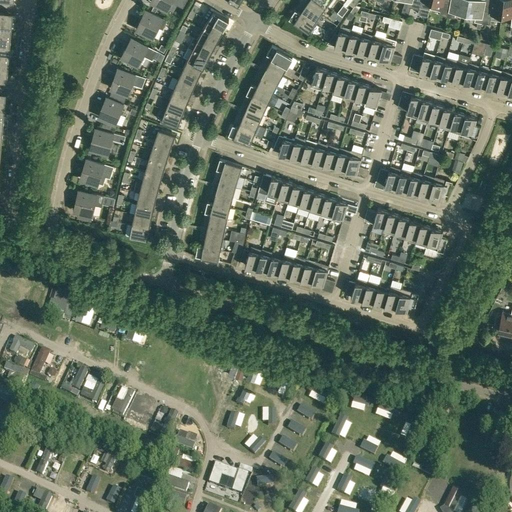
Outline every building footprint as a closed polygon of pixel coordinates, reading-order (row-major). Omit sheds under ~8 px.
[(151,0),(168,9),(168,8),(172,1),(177,4),(183,7),(186,0),(151,0)] [(320,14),(320,13),(326,5),(319,0),(309,0),(306,4),(320,14)] [(411,7),(412,0),(404,0),(405,0),(402,11),(409,13),(411,7)] [(412,0),(411,7),(419,9),(420,6),(430,9),(432,1),(431,0),(412,0)] [(431,0),(432,1),(442,4),(439,14),(447,16),(450,4),(443,2),(443,0),(431,0)] [(450,0),(450,4),(447,16),(454,18),(455,13),(465,15),(468,0),(450,0)] [(480,29),(481,23),(484,10),(486,0),(484,0),(468,0),(465,15),(475,17),(474,21),(477,22),(476,28),(480,29)] [(501,21),(502,14),(503,0),(492,0),(491,11),(484,10),(481,23),(490,24),(490,20),(501,21)] [(511,0),(503,0),(502,14),(511,16),(511,26),(511,25),(511,0)] [(300,13),(314,23),(316,24),(322,15),(320,13),(320,14),(306,4),(300,13)] [(339,14),(343,16),(348,8),(344,4),(338,12),(339,14)] [(355,5),(350,11),(354,14),(359,8),(355,5)] [(209,20),(223,28),(228,19),(229,19),(211,8),(210,9),(214,11),(209,20)] [(137,28),(154,36),(158,27),(163,29),(167,20),(163,17),(146,9),(137,28)] [(310,33),(316,24),(314,23),(300,13),(295,10),(289,19),(311,34),(312,34),(310,33)] [(11,15),(3,15),(3,12),(0,11),(0,25),(11,26),(11,15)] [(209,20),(203,30),(218,38),(223,28),(209,20)] [(0,35),(10,37),(11,26),(0,25),(0,35)] [(334,46),(346,49),(352,29),(351,29),(340,26),(334,46)] [(357,52),(363,32),(363,31),(362,32),(352,29),(346,49),(357,52)] [(177,35),(175,40),(179,42),(181,43),(186,33),(185,32),(180,30),(177,35)] [(203,30),(198,39),(213,47),(218,38),(203,30)] [(357,51),(368,55),(374,34),(373,35),(363,32),(357,52),(357,51)] [(379,57),(385,37),(374,34),(368,55),(369,54),(379,57)] [(0,46),(9,47),(10,37),(0,35),(0,46)] [(158,51),(132,37),(122,55),(138,64),(143,56),(152,61),(158,51)] [(213,47),(198,39),(193,37),(188,47),(208,57),(213,47)] [(391,60),(400,63),(402,56),(393,53),(395,45),(396,40),(385,37),(379,57),(380,57),(391,60)] [(483,54),(485,48),(486,43),(475,40),(472,52),(483,56),(483,54)] [(161,44),(158,50),(164,52),(167,47),(161,44)] [(296,58),(272,45),(266,54),(272,58),(272,57),(287,65),(292,56),(295,58),(296,58)] [(0,57),(8,58),(9,47),(0,46),(0,57)] [(507,57),(507,54),(509,49),(497,46),(495,54),(507,57)] [(183,56),(188,59),(203,66),(208,57),(188,47),(183,56)] [(409,68),(430,74),(436,54),(435,54),(435,55),(425,51),(423,56),(414,53),(409,68)] [(430,74),(441,77),(447,57),(446,57),(436,54),(430,74),(430,75),(430,74)] [(272,58),(267,67),(282,75),(287,65),(272,57),(272,58)] [(457,60),(447,57),(441,77),(452,80),(458,59),(457,60)] [(198,76),(203,66),(188,59),(183,69),(198,76)] [(458,59),(452,80),(453,79),(463,82),(469,62),(469,63),(458,59)] [(464,82),(474,85),(480,65),(469,62),(463,82),(464,82)] [(485,88),(491,67),(491,68),(480,65),(474,85),(475,85),(475,84),(485,88)] [(311,86),(322,89),(328,70),(316,66),(312,81),(311,86)] [(118,67),(111,87),(128,93),(132,84),(142,88),(146,77),(118,67)] [(262,77),(277,84),(282,75),(267,67),(262,77)] [(486,87),(496,90),(502,70),(491,67),(485,88),(486,88),(486,87)] [(198,76),(183,69),(179,79),(194,86),(198,76)] [(333,94),(338,74),(328,70),(322,89),(323,88),(333,91),(332,94),(333,94)] [(511,72),(502,70),(496,90),(497,90),(508,93),(511,77),(511,72)] [(339,74),(338,74),(333,94),(343,97),(343,98),(349,77),(339,74)] [(257,87),(272,94),(277,84),(262,77),(257,87)] [(350,78),(349,77),(343,98),(354,101),(360,81),(349,78),(350,78)] [(189,96),(194,86),(179,79),(174,89),(189,96)] [(364,105),(365,106),(371,85),(360,82),(360,81),(354,101),(355,101),(355,99),(365,103),(364,105)] [(272,94),(257,87),(251,84),(246,94),(252,97),(267,104),(272,94)] [(365,106),(376,109),(377,104),(377,105),(382,89),(371,86),(371,85),(365,106)] [(174,89),(170,99),(185,106),(189,96),(174,89)] [(407,110),(406,114),(416,118),(417,118),(423,98),(411,95),(412,94),(403,91),(398,107),(407,110)] [(124,103),(107,96),(98,115),(116,123),(124,103)] [(252,97),(247,107),(262,114),(267,104),(252,97)] [(427,122),(433,102),(423,99),(423,98),(417,118),(427,122)] [(181,116),(185,106),(170,99),(166,110),(181,116)] [(438,126),(444,106),(434,103),(434,102),(433,102),(427,122),(438,125),(438,126)] [(445,106),(444,106),(438,126),(449,129),(448,130),(449,130),(455,110),(444,107),(445,106)] [(258,124),(262,114),(247,107),(243,117),(258,124)] [(181,116),(166,110),(162,120),(158,118),(158,119),(177,126),(178,126),(177,126),(181,116)] [(455,110),(449,130),(459,133),(459,134),(460,134),(466,114),(455,111),(455,110)] [(466,114),(460,134),(477,139),(481,126),(475,124),(477,118),(466,114)] [(238,127),(254,134),(258,124),(243,117),(238,127)] [(250,143),(254,134),(238,127),(232,125),(228,135),(253,145),(254,145),(250,143)] [(108,152),(112,139),(123,142),(125,135),(114,132),(96,127),(90,147),(108,152)] [(159,129),(155,139),(171,145),(174,134),(175,135),(175,134),(155,127),(155,128),(159,129)] [(278,153),(290,157),(296,136),(295,139),(284,136),(283,138),(278,153)] [(306,139),(296,136),(290,157),(290,156),(301,159),(307,139),(306,139)] [(155,139),(152,150),(168,155),(171,145),(155,139)] [(301,159),(312,162),(318,142),(318,141),(318,142),(307,139),(301,159)] [(323,165),(329,144),(329,145),(318,142),(312,162),(313,161),(323,165)] [(340,147),(329,144),(323,165),(324,164),(334,167),(340,147)] [(345,170),(351,150),(351,149),(351,150),(340,147),(334,167),(335,167),(345,170)] [(168,155),(152,150),(149,160),(165,165),(168,155)] [(362,153),(351,150),(345,170),(346,170),(346,169),(357,173),(357,172),(359,173),(367,175),(368,169),(359,166),(361,157),(362,153)] [(80,177),(98,183),(103,185),(106,177),(110,178),(114,166),(105,163),(87,157),(80,177)] [(216,169),(222,171),(238,176),(241,166),(245,167),(246,167),(220,158),(216,169)] [(463,161),(455,159),(453,166),(461,168),(463,161)] [(162,175),(165,165),(149,160),(145,171),(162,175)] [(384,185),(396,188),(402,168),(401,168),(401,169),(390,165),(389,170),(380,167),(377,180),(385,183),(384,185)] [(407,191),(413,171),(412,171),(402,168),(396,188),(396,189),(396,188),(407,191)] [(145,171),(143,182),(159,186),(162,175),(145,171)] [(219,182),(235,186),(238,176),(222,171),(219,182)] [(407,191),(418,194),(424,173),(423,174),(413,171),(407,191)] [(429,196),(435,176),(434,177),(424,173),(418,194),(418,193),(429,196)] [(277,199),(277,200),(283,179),(272,176),(267,191),(267,193),(278,197),(277,199)] [(435,176),(429,196),(430,196),(440,199),(442,193),(448,195),(453,181),(435,176)] [(283,179),(277,200),(288,203),(287,203),(288,203),(294,183),(283,180),(283,179)] [(156,196),(159,186),(143,182),(140,192),(156,196)] [(232,197),(235,186),(219,182),(216,192),(232,197)] [(299,207),(304,187),(294,184),(294,183),(288,203),(298,207),(299,207)] [(309,211),(315,191),(305,188),(305,187),(304,187),(299,207),(309,211)] [(104,195),(79,189),(74,210),(79,211),(77,217),(91,221),(94,205),(102,206),(104,195)] [(320,215),(326,195),(315,192),(316,191),(315,191),(309,211),(320,214),(320,215)] [(153,207),(156,196),(140,192),(137,203),(153,207)] [(216,192),(213,203),(230,207),(232,197),(216,192)] [(469,192),(464,206),(480,212),(485,198),(469,192)] [(326,195),(320,215),(331,218),(337,199),(326,196),(326,195)] [(331,218),(331,219),(332,217),(343,220),(346,210),(355,212),(357,206),(348,203),(337,199),(331,218)] [(205,212),(211,214),(227,218),(230,207),(213,203),(207,201),(205,212)] [(135,214),(151,217),(153,207),(137,203),(135,214)] [(382,231),(383,231),(389,211),(378,208),(377,211),(367,208),(364,220),(373,223),(372,225),(373,225),(383,228),(382,231)] [(252,213),(250,218),(260,221),(267,223),(270,224),(270,223),(272,216),(252,211),(252,212),(252,213)] [(389,211),(383,231),(393,234),(393,235),(394,235),(400,215),(389,212),(389,211)] [(151,217),(135,214),(133,225),(149,228),(151,217)] [(208,225),(224,228),(227,218),(211,214),(208,225)] [(404,239),(410,219),(400,216),(400,215),(394,235),(404,238),(404,239)] [(411,219),(410,219),(404,239),(415,242),(415,243),(421,223),(411,219)] [(425,247),(426,247),(432,226),(421,223),(415,243),(426,246),(425,247)] [(149,228),(133,225),(131,235),(126,234),(126,235),(147,239),(147,238),(149,228)] [(222,239),(222,238),(224,228),(208,225),(206,235),(222,239)] [(432,227),(432,226),(426,247),(443,252),(447,238),(441,236),(443,230),(432,227)] [(204,246),(220,249),(220,250),(222,250),(225,239),(222,238),(222,239),(206,235),(204,246)] [(234,241),(231,251),(234,252),(235,252),(240,254),(242,248),(243,243),(234,241)] [(218,260),(220,250),(220,249),(204,246),(198,245),(195,256),(222,261),(222,260),(218,260)] [(245,265),(256,269),(262,248),(262,249),(251,246),(250,250),(249,250),(245,265)] [(289,247),(288,254),(300,255),(300,248),(289,247)] [(273,252),(262,248),(256,269),(257,269),(257,268),(267,271),(273,253),(272,253),(273,252)] [(240,254),(235,252),(234,252),(230,263),(236,265),(240,254)] [(273,253),(267,271),(268,272),(268,271),(278,274),(285,254),(284,254),(283,257),(273,253)] [(295,257),(285,254),(278,274),(279,274),(290,277),(296,256),(295,256),(295,257)] [(306,260),(296,256),(290,277),(290,276),(301,279),(307,259),(306,259),(306,260)] [(307,259),(301,279),(312,282),(318,262),(317,262),(307,259)] [(323,285),(325,278),(329,265),(318,262),(312,282),(312,281),(323,285)] [(11,272),(3,296),(20,302),(28,278),(11,272)] [(368,281),(357,277),(355,282),(349,280),(346,290),(352,292),(351,297),(362,300),(368,280),(368,281)] [(35,280),(31,300),(52,305),(55,289),(50,288),(51,283),(35,280)] [(363,300),(373,303),(379,283),(368,280),(362,300),(362,301),(363,300)] [(374,303),(384,306),(390,285),(389,288),(379,285),(379,284),(379,283),(373,303),(374,303)] [(401,289),(390,285),(384,306),(385,306),(385,305),(395,308),(402,288),(401,288),(401,289)] [(402,288),(395,308),(396,308),(407,311),(409,305),(415,307),(419,293),(402,288)] [(67,315),(74,317),(78,301),(56,294),(50,313),(56,315),(58,309),(68,311),(67,315)] [(94,319),(99,321),(103,311),(83,304),(78,318),(92,323),(94,319)] [(105,308),(100,322),(126,332),(130,322),(121,319),(123,316),(105,308)] [(511,309),(511,314),(502,312),(502,314),(500,314),(498,315),(497,317),(496,319),(497,321),(498,322),(500,323),(498,331),(511,334),(511,309)] [(134,321),(129,336),(144,341),(149,327),(134,321)] [(152,344),(165,349),(170,333),(157,329),(152,344)] [(13,348),(21,352),(23,347),(36,353),(40,345),(20,335),(13,348)] [(190,358),(193,348),(179,344),(176,354),(190,358)] [(45,346),(40,360),(49,364),(55,350),(45,346)] [(214,369),(219,355),(205,351),(200,365),(214,369)] [(231,371),(233,358),(226,356),(224,370),(231,371)] [(246,378),(250,361),(236,358),(232,376),(246,378)] [(9,363),(6,373),(22,377),(24,367),(9,363)] [(254,382),(260,366),(254,363),(248,379),(254,382)] [(80,396),(93,370),(84,366),(78,380),(70,376),(64,388),(80,396)] [(272,390),(292,397),(295,389),(290,387),(293,380),(278,375),(272,390)] [(100,403),(108,383),(91,376),(83,396),(100,403)] [(40,386),(32,381),(23,395),(31,400),(40,386)] [(119,384),(108,409),(114,411),(125,386),(119,384)] [(13,397),(0,387),(0,397),(8,404),(13,397)] [(124,387),(116,413),(129,418),(137,391),(124,387)] [(370,398),(354,394),(352,402),(368,406),(370,398)] [(141,416),(147,401),(141,398),(135,413),(141,416)] [(148,399),(140,424),(147,427),(155,401),(148,399)] [(401,409),(380,401),(377,409),(398,416),(401,409)] [(314,429),(321,417),(301,405),(294,417),(314,429)] [(166,428),(160,426),(160,428),(157,427),(155,430),(174,437),(182,413),(173,409),(166,428)] [(259,410),(252,424),(263,428),(261,432),(271,437),(279,419),(259,410)] [(348,418),(340,414),(331,433),(339,437),(348,418)] [(241,423),(231,443),(260,458),(270,437),(241,423)] [(418,429),(410,425),(404,440),(411,443),(418,429)] [(290,432),(293,433),(291,441),(311,446),(314,435),(291,428),(290,432)] [(196,450),(201,436),(185,430),(180,443),(196,450)] [(439,436),(428,459),(436,463),(446,439),(439,436)] [(378,447),(363,440),(360,447),(374,454),(378,447)] [(334,446),(327,442),(319,456),(326,460),(334,446)] [(281,457),(297,464),(302,452),(286,445),(281,457)] [(46,475),(56,452),(48,449),(39,472),(46,475)] [(108,452),(104,462),(108,463),(106,470),(113,472),(118,455),(108,452)] [(73,469),(80,471),(85,460),(72,455),(63,477),(69,480),(73,469)] [(185,455),(181,466),(196,471),(199,460),(185,455)] [(406,465),(387,455),(383,462),(401,473),(406,465)] [(375,464),(356,456),(353,463),(371,471),(375,464)] [(267,472),(286,482),(291,470),(273,461),(267,472)] [(427,461),(423,471),(431,474),(435,464),(427,461)] [(244,465),(242,470),(219,463),(213,483),(246,493),(254,468),(244,465)] [(320,471),(313,467),(305,481),(312,485),(320,471)] [(190,491),(194,481),(190,479),(191,474),(176,469),(170,485),(190,491)] [(351,478),(344,474),(336,489),(343,493),(351,478)] [(14,479),(6,475),(0,486),(0,490),(7,494),(14,479)] [(101,478),(92,475),(86,490),(94,494),(101,478)] [(398,485),(383,479),(380,487),(395,492),(398,485)] [(254,500),(259,483),(253,481),(248,498),(254,500)] [(121,489),(113,485),(106,500),(114,504),(121,489)] [(124,509),(131,511),(141,511),(146,501),(151,503),(154,494),(133,486),(124,509)] [(44,500),(40,511),(42,511),(50,511),(57,495),(41,488),(37,497),(44,500)] [(444,507),(448,509),(446,511),(475,511),(480,501),(453,488),(444,507)] [(186,495),(170,490),(167,499),(184,504),(186,495)] [(295,511),(306,494),(299,490),(288,508),(295,511)] [(27,494),(19,491),(12,506),(20,510),(27,494)] [(414,511),(420,502),(413,498),(405,511),(414,511)] [(61,500),(56,511),(76,511),(78,506),(61,500)]
